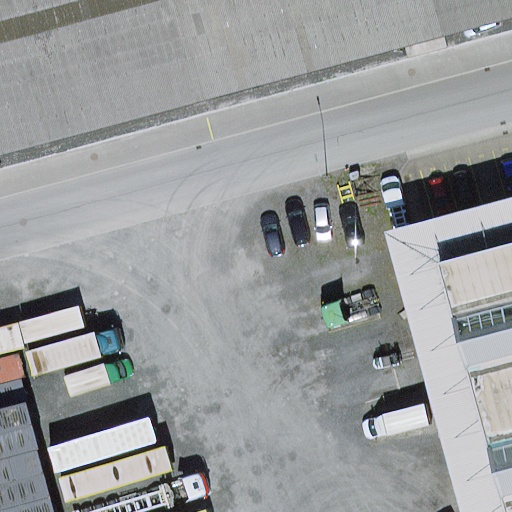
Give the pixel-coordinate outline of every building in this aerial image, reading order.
[(134,0),(0,0),(0,109),(152,70),(134,0)] [(342,0),(134,0),(152,70),(348,19),(342,0)] [(342,0),(348,19),(418,0),(342,0)] [(511,511),(511,243),(431,265),(497,511),(511,511)] [(0,437),(0,511),(55,511),(43,431),(0,437)]
